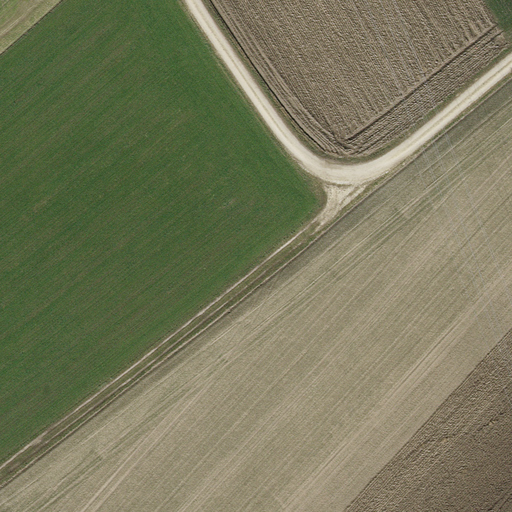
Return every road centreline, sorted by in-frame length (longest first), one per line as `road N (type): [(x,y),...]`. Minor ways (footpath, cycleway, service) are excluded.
road 1 (track): [(0,474),(366,183)]
road 2 (track): [(511,64),(366,183),(329,177),(287,144),(193,0)]
